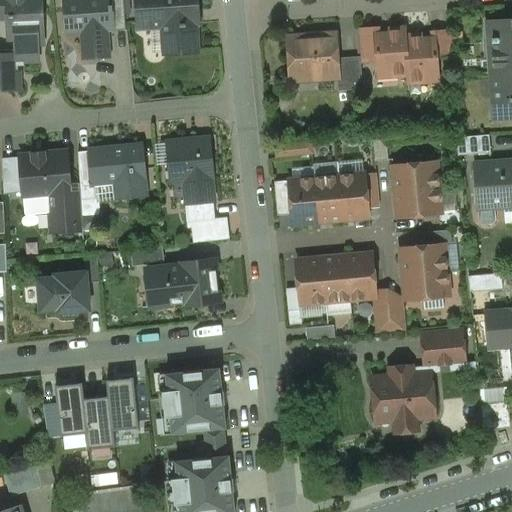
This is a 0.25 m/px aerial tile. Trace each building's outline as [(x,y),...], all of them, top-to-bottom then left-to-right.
[(0,91),(19,90),(18,67),(25,67),(24,61),(37,60),(37,41),(42,41),(41,20),(40,20),(40,4),(39,4),(38,0),(0,0),(0,17),(9,17),(9,38),(15,38),(16,51),(0,51),(0,91)] [(121,0),(64,0),(65,35),(87,34),(88,57),(109,57),(108,26),(123,25),(121,0)] [(136,0),(139,28),(172,26),(174,52),(165,52),(165,54),(197,52),(195,24),(197,24),(195,0),(136,0)] [(511,26),(508,27),(503,23),(491,24),(487,31),(490,74),(511,72),(511,26)] [(375,37),(361,38),(360,29),(358,29),(360,57),(361,64),(376,63),(375,37)] [(394,31),(390,36),(375,37),(376,63),(377,73),(388,72),(392,76),(407,75),(407,83),(408,82),(404,30),(394,31)] [(420,41),(415,37),(406,38),(405,30),(404,30),(408,82),(423,81),(427,77),(438,76),(437,58),(436,40),(431,40),(420,41)] [(451,31),(431,32),(431,40),(436,40),(437,58),(452,57),(451,31)] [(306,38),(305,40),(299,41),(299,38),(288,38),(291,82),(337,79),(338,78),(337,59),(336,35),(315,36),(313,35),(312,35),(310,35),(308,35),(306,37),(306,38)] [(360,57),(337,59),(338,78),(337,79),(338,92),(362,90),(361,64),(360,57)] [(511,72),(490,74),(493,117),(511,115),(511,72)] [(489,136),(456,138),(458,156),(491,154),(489,136)] [(386,137),(373,138),(375,162),(388,161),(386,137)] [(210,139),(166,143),(170,183),(183,182),(190,181),(193,205),(213,203),(214,203),(212,179),(214,179),(210,139)] [(142,146),(90,150),(90,152),(93,185),(95,184),(123,182),(124,198),(146,195),(142,146)] [(67,152),(20,156),(20,158),(24,193),(24,199),(49,197),(71,195),(71,192),(67,152)] [(90,152),(78,153),(81,191),(81,201),(96,200),(95,184),(93,185),(90,152)] [(20,158),(2,159),(4,195),(24,193),(20,158)] [(511,161),(473,165),(477,210),(494,208),(511,207),(511,161)] [(436,163),(392,167),(394,181),(396,181),(397,192),(439,188),(436,163)] [(364,174),(339,177),(343,221),(344,221),(343,218),(354,217),(354,220),(368,218),(364,175),(364,174)] [(376,174),(364,175),(368,218),(380,216),(376,174)] [(339,177),(314,179),(318,221),(329,220),(329,222),(343,221),(339,177)] [(314,179),(289,182),(293,226),(307,224),(307,222),(318,221),(314,179)] [(213,203),(193,205),(190,181),(183,182),(187,224),(215,221),(213,203)] [(439,188),(397,192),(398,204),(396,204),(397,218),(441,214),(439,188)] [(81,191),(71,192),(71,195),(49,197),(51,232),(83,230),(81,201),(81,191)] [(96,200),(81,201),(83,230),(98,229),(102,225),(102,219),(97,216),(96,200)] [(494,208),(478,209),(479,223),(482,225),(492,225),(495,222),(494,208)] [(444,246),(400,250),(401,264),(404,264),(405,275),(446,271),(444,246)] [(163,247),(131,251),(133,267),(165,263),(163,247)] [(97,254),(85,255),(87,272),(88,284),(100,283),(97,254)] [(371,254),(357,256),(358,258),(346,259),(350,301),(375,298),(371,254)] [(335,258),(322,259),(326,303),(350,301),(346,259),(335,260),(335,258)] [(310,260),(296,262),(300,306),(326,303),(322,259),(321,259),(321,262),(311,263),(310,260)] [(215,261),(180,265),(181,266),(146,270),(148,286),(150,286),(153,307),(185,304),(185,305),(220,302),(215,261)] [(446,271),(405,275),(406,286),(403,287),(405,300),(449,296),(446,271)] [(87,272),(55,275),(55,278),(38,279),(41,312),(58,310),(58,313),(64,312),(78,311),(90,310),(88,284),(87,272)] [(472,290),(505,289),(504,273),(471,275),(472,290)] [(401,307),(388,308),(391,332),(404,331),(401,307)] [(388,308),(375,310),(377,334),(391,332),(388,308)] [(301,311),(288,312),(289,326),(302,325),(301,311)] [(511,312),(489,315),(491,342),(511,339),(511,312)] [(333,326),(326,327),(327,339),(335,338),(333,326)] [(326,327),(306,329),(307,341),(327,339),(326,327)] [(461,331),(422,335),(425,367),(464,363),(461,331)] [(218,369),(168,375),(168,374),(166,375),(166,377),(168,391),(162,392),(165,418),(171,418),(172,432),(172,434),(175,434),(224,428),(224,429),(226,429),(226,426),(223,405),(225,405),(224,392),(222,392),(220,371),(220,369),(218,369)] [(411,376),(411,373),(391,375),(391,378),(373,380),(377,422),(395,420),(396,430),(404,431),(411,430),(416,428),(415,418),(433,416),(429,374),(411,376)] [(87,382),(55,385),(59,432),(86,430),(87,446),(109,444),(108,428),(143,425),(139,377),(106,380),(108,397),(88,398),(87,382)] [(507,402),(480,404),(483,429),(509,427),(507,402)] [(227,457),(178,462),(175,462),(176,464),(177,478),(172,479),(175,505),(180,505),(181,511),(234,511),(233,493),(235,492),(233,479),(231,479),(229,458),(229,456),(227,456),(227,457)] [(35,465),(5,476),(12,496),(42,486),(35,465)]
